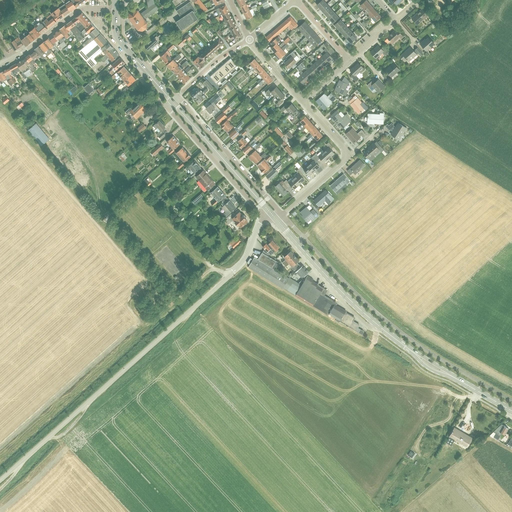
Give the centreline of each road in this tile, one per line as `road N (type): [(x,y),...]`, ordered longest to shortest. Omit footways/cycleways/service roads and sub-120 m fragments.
road 1 (unclassified): [(0,480),(233,271)]
road 2 (secondary): [(277,220),(380,327),(511,411)]
road 3 (residential): [(282,214),(176,96)]
road 4 (residential): [(282,214),(345,154),(302,101)]
road 5 (residential): [(264,218),(170,109),(171,100)]
road 6 (secondary): [(270,213),(171,100)]
road 7 (residential): [(0,64),(82,8),(115,9)]
